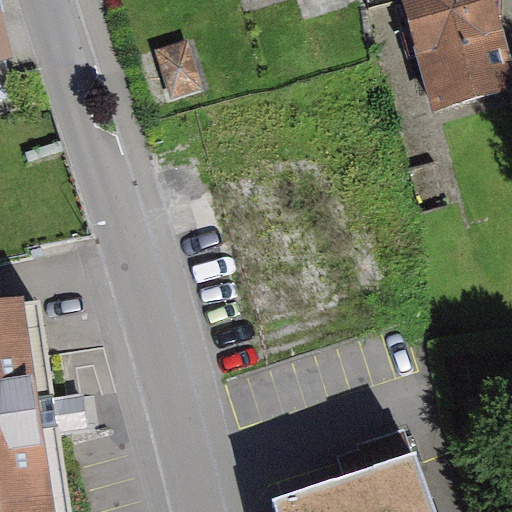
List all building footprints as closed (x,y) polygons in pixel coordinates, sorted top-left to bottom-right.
[(511,55),(498,0),(404,0),(435,125),(511,106),(511,55)] [(0,16),(0,70),(12,67),(0,16)] [(372,299),(329,133),(185,171),(229,337),(372,299)] [(74,511),(45,307),(0,313),(0,511),(74,511)] [(445,511),(430,470),(289,511),(445,511)]
